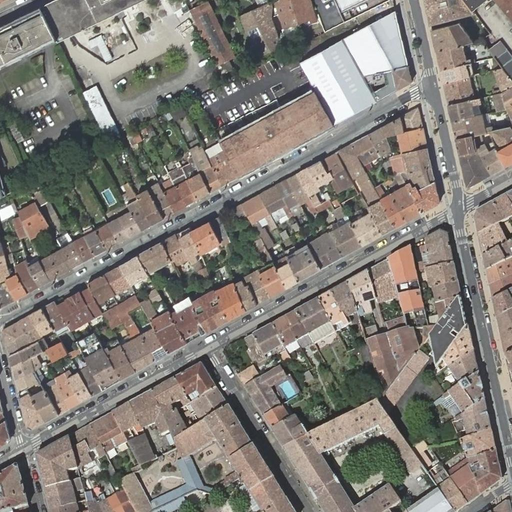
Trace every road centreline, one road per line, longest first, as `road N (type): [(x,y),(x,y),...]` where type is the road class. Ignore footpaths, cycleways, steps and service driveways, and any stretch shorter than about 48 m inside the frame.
road 1 (residential): [(430,92),(0,323)]
road 2 (residential): [(208,347),(457,210)]
road 3 (tertiary): [(511,452),(457,210)]
road 4 (residential): [(21,450),(208,347)]
road 5 (residential): [(310,511),(208,347)]
road 6 (tertiary): [(457,210),(430,92)]
